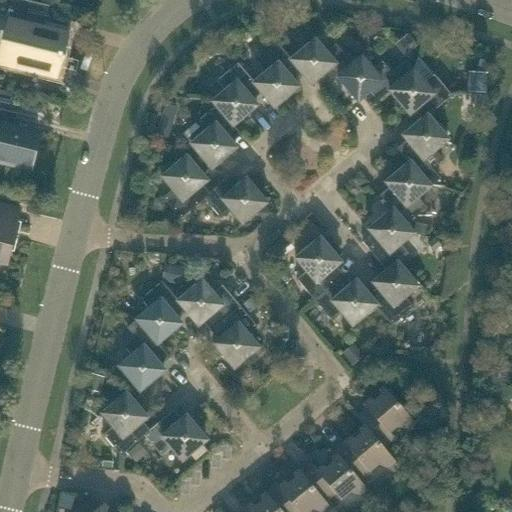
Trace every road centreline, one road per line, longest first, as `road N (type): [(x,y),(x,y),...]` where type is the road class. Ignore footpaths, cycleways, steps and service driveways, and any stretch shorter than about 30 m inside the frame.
road 1 (unclassified): [(190,0),(126,63),(78,237)]
road 2 (residential): [(257,455),(328,397),(328,375),(246,257)]
road 3 (unclassified): [(78,237),(24,476)]
road 4 (residential): [(298,214),(251,157),(312,107),(357,162)]
road 5 (residential): [(246,257),(78,237)]
road 6 (residential): [(157,511),(138,494),(24,476)]
